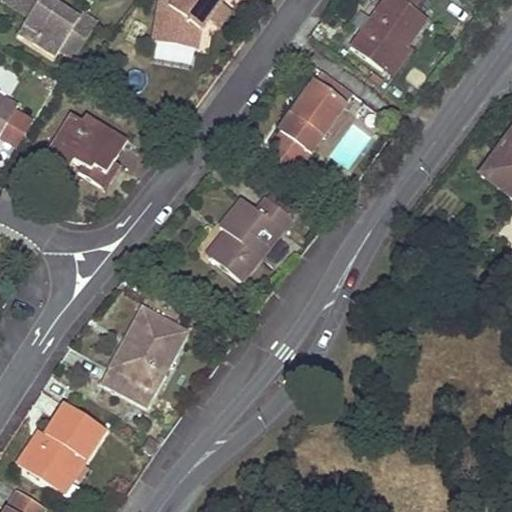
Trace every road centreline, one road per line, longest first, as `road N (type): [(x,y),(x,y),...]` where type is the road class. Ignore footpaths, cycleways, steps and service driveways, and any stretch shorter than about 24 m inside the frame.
road 1 (secondary): [(511,36),(376,221),(294,361),(158,511)]
road 2 (residential): [(103,261),(303,0)]
road 3 (residential): [(0,405),(103,261)]
